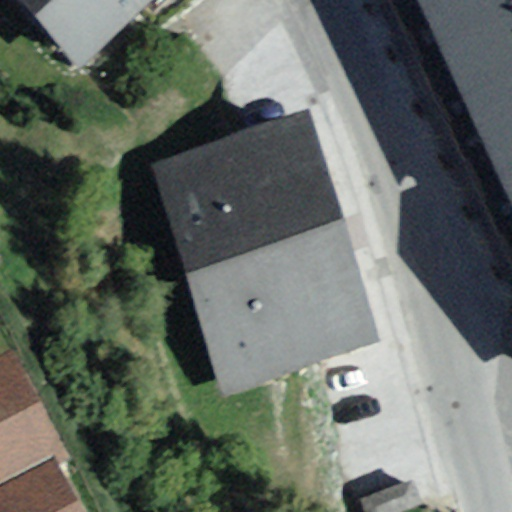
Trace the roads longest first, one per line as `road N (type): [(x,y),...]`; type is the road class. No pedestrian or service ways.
road 1 (tertiary): [(441,258),(332,0)]
road 2 (tertiary): [(495,511),(441,258)]
road 3 (tertiary): [(511,392),(441,258)]
